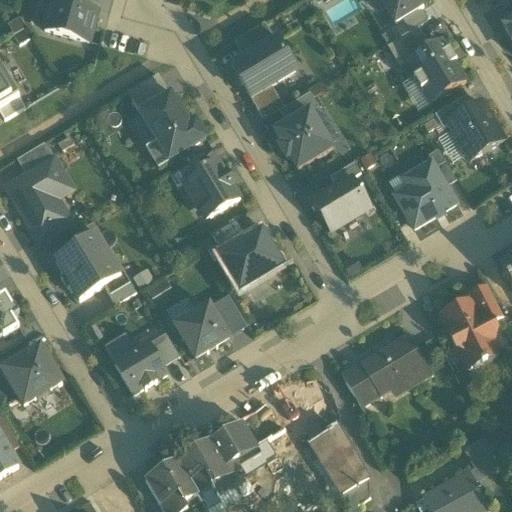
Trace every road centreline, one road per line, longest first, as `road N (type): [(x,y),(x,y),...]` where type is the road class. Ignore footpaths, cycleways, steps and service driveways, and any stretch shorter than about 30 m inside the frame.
road 1 (residential): [(343,313),(181,49),(132,0)]
road 2 (residential): [(124,448),(305,345),(343,313)]
road 3 (residential): [(124,448),(0,229)]
road 4 (residential): [(343,313),(430,256),(511,228)]
road 5 (residential): [(6,511),(124,448)]
